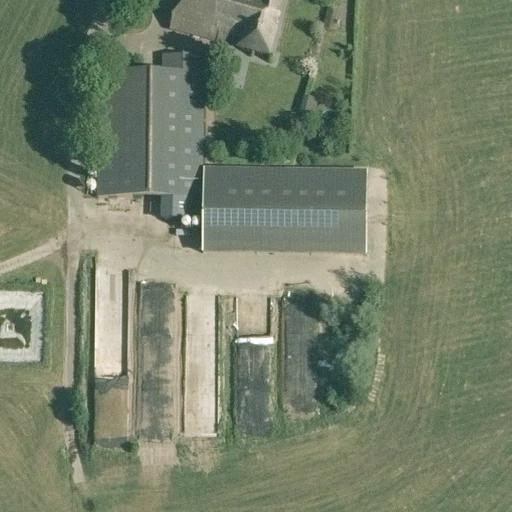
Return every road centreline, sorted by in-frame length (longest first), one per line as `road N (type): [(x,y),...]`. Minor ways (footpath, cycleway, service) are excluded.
road 1 (unclassified): [(71,236),(75,124),(102,0)]
road 2 (unknown): [(71,236),(65,346),(73,447)]
